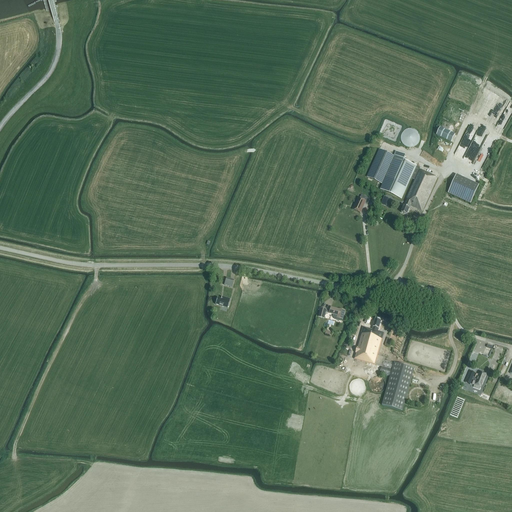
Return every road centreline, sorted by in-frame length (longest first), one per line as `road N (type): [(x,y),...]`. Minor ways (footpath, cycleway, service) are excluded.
road 1 (unclassified): [(480,338),(457,324),(443,295),(420,286),(369,292),(238,267),(79,264),(0,248)]
road 2 (unclassified): [(0,128),(55,62),(59,36),(50,0)]
